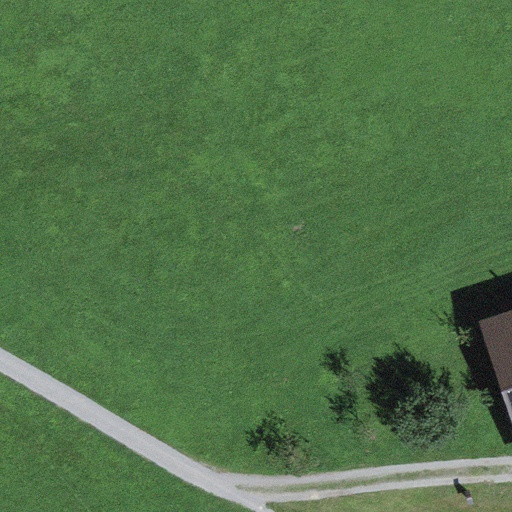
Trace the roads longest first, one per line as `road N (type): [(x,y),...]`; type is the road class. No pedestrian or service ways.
road 1 (track): [(244,489),(202,479),(0,359)]
road 2 (track): [(511,468),(244,489)]
